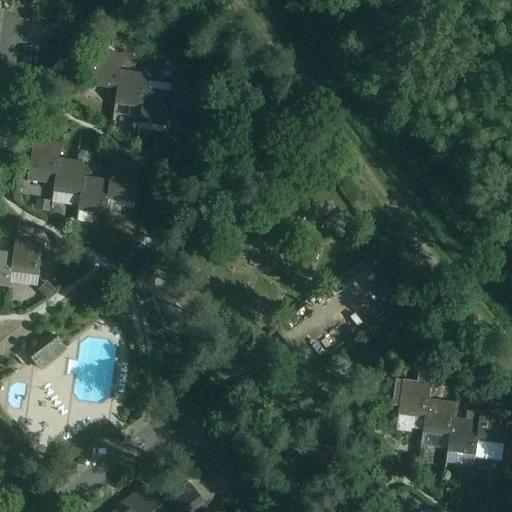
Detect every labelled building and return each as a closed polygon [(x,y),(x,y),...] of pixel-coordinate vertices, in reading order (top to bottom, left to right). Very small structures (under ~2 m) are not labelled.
[(88,81),(88,85),(109,88),(115,88),(118,72),(119,56),(92,52),(88,81)] [(167,112),(166,121),(187,124),(188,115),(193,116),(195,105),(201,106),(204,90),(197,89),(198,82),(200,71),(173,67),(172,79),(170,88),(169,94),(168,106),(167,112)] [(113,99),(113,104),(134,106),(140,107),(142,90),(144,75),(118,72),(115,88),(113,99)] [(140,107),(138,123),(165,127),(166,121),(167,112),(168,106),(169,94),(142,90),(140,107)] [(148,140),(166,139),(166,128),(147,129),(148,140)] [(27,168),(27,172),(48,175),(54,176),(56,159),(58,144),(31,141),(27,168)] [(54,176),(52,191),(73,194),(80,195),(82,178),(84,163),(56,159),(54,176)] [(108,182),(106,200),(126,202),(132,203),(138,166),(111,162),(108,182)] [(80,195),(77,211),(98,214),(104,215),(106,200),(108,182),(82,178),(80,195)] [(12,255),(9,274),(36,278),(41,244),(14,241),(12,255)] [(0,288),(1,289),(7,289),(9,274),(12,255),(0,253),(0,288)] [(152,312),(160,335),(172,330),(164,307),(152,312)] [(57,338),(30,359),(40,372),(67,351),(64,346),(57,338)] [(391,384),(388,411),(395,412),(423,416),(426,399),(430,371),(416,369),(414,382),(400,380),(399,386),(391,384)] [(423,416),(421,431),(442,434),(448,435),(450,418),(452,403),(426,399),(423,416)] [(477,422),(474,441),(488,443),(502,444),(503,443),(510,444),(511,431),(511,417),(506,417),(507,410),(479,407),(477,422)] [(448,435),(446,451),(467,454),(472,455),(474,441),(477,422),(450,418),(448,435)] [(21,483),(32,505),(47,498),(37,475),(21,483)] [(208,511),(187,483),(157,504),(163,511),(208,511)] [(163,511),(157,504),(144,486),(116,507),(118,508),(112,511),(163,511)]
